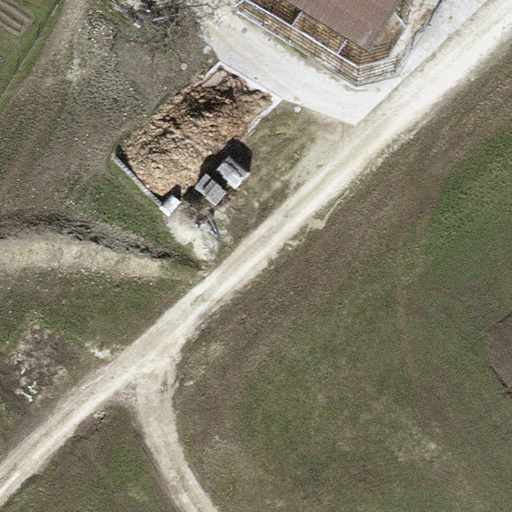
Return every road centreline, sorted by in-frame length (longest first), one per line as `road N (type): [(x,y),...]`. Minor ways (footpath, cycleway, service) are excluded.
road 1 (track): [(511,11),(141,359),(169,438),(222,511)]
road 2 (track): [(141,359),(59,424),(0,487)]
